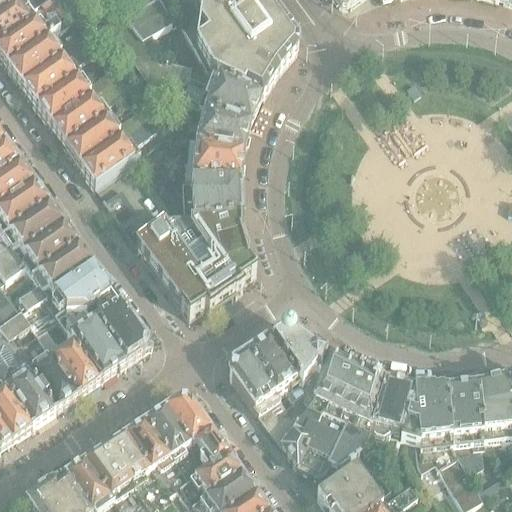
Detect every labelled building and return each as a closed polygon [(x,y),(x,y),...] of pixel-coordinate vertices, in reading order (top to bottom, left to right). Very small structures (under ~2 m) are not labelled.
[(0,0),(0,21),(30,0),(0,0)] [(0,54),(38,28),(30,17),(48,4),(56,14),(63,8),(56,0),(30,0),(0,21),(0,54)] [(142,0),(146,5),(152,0),(194,0),(203,12),(220,0),(142,0)] [(297,50),(275,20),(276,20),(270,12),(261,0),(220,0),(203,12),(180,30),(205,80),(218,87),(260,108),(278,81),(297,58),(297,50)] [(330,0),(341,15),(346,16),(367,0),(330,0)] [(511,0),(497,0),(497,6),(503,8),(511,11),(511,0)] [(260,108),(218,87),(205,80),(154,69),(141,50),(125,28),(106,1),(92,8),(91,6),(88,8),(143,86),(158,92),(160,93),(162,92),(164,92),(166,91),(168,89),(177,92),(171,108),(192,116),(204,120),(249,135),(256,120),(257,118),(256,118),(260,108)] [(172,32),(157,8),(125,28),(141,50),(172,32)] [(0,66),(7,75),(53,43),(68,31),(73,27),(69,22),(54,30),(45,36),(39,27),(38,28),(0,54),(0,66)] [(71,34),(81,28),(78,24),(73,27),(68,31),(71,34)] [(40,81),(93,44),(85,33),(59,51),(53,43),(7,75),(21,95),(40,81)] [(82,82),(75,73),(101,55),(93,44),(40,81),(21,95),(36,115),(82,82)] [(50,135),(121,84),(114,73),(88,91),(82,82),(36,115),(50,135)] [(400,93),(412,85),(407,78),(395,86),(400,93)] [(111,123),(104,113),(130,95),(121,84),(50,135),(65,155),(111,123)] [(79,176),(150,125),(142,114),(117,132),(111,123),(65,155),(79,176)] [(247,145),(249,135),(204,120),(195,154),(242,163),(244,155),(247,145)] [(140,163),(133,154),(158,136),(150,125),(79,176),(94,196),(140,163)] [(0,184),(17,172),(3,152),(0,153),(0,184)] [(239,192),(242,163),(195,154),(189,153),(187,168),(184,168),(181,189),(190,191),(239,192)] [(0,215),(33,193),(17,172),(0,184),(0,215)] [(240,192),(239,192),(190,191),(193,230),(189,231),(189,232),(240,229),(241,229),(240,192)] [(0,242),(2,245),(47,214),(48,214),(33,193),(0,215),(0,242)] [(120,195),(105,207),(122,231),(137,220),(120,195)] [(23,262),(61,234),(47,214),(2,245),(9,254),(0,260),(0,277),(18,265),(23,262)] [(256,281),(252,275),(253,274),(241,236),(240,236),(240,229),(189,232),(163,233),(135,253),(188,326),(205,315),(208,320),(215,315),(215,316),(226,309),(236,302),(236,301),(242,297),(239,292),(256,281)] [(31,285),(76,254),(61,234),(23,262),(27,268),(22,272),(18,265),(0,277),(0,291),(4,289),(5,290),(25,276),(31,285)] [(42,309),(91,275),(77,254),(76,254),(31,285),(38,295),(12,312),(20,324),(42,309)] [(147,351),(91,275),(42,309),(55,328),(67,344),(92,326),(108,350),(126,375),(144,363),(146,361),(148,358),(148,354),(147,351)] [(0,316),(10,309),(0,296),(0,295),(0,316)] [(56,421),(0,341),(0,338),(20,324),(12,312),(10,309),(0,316),(0,392),(32,437),(56,421)] [(101,391),(73,352),(57,363),(53,358),(56,356),(43,336),(55,328),(42,309),(20,324),(79,406),(101,391)] [(487,326),(482,320),(476,324),(480,330),(487,326)] [(79,406),(20,324),(0,338),(0,341),(56,421),(79,406)] [(126,375),(108,350),(92,326),(67,344),(73,352),(101,391),(126,375)] [(310,429),(327,365),(294,339),(288,337),(281,339),(269,347),(259,354),(259,355),(247,363),(280,411),(281,410),(277,403),(284,398),(293,410),(284,417),(299,438),(310,429)] [(280,411),(247,363),(235,371),(234,370),(231,373),(230,378),(229,382),(230,387),(231,387),(280,454),(299,438),(284,417),(280,411)] [(365,462),(369,445),(375,424),(384,392),(368,386),(367,387),(327,365),(310,429),(299,438),(280,454),(296,476),(319,487),(324,484),(328,475),(337,479),(338,480),(356,467),(365,462)] [(511,409),(509,388),(478,396),(484,453),(511,448),(511,409)] [(32,437),(0,392),(0,458),(3,456),(32,437)] [(413,431),(413,398),(384,392),(375,424),(369,445),(372,446),(373,448),(382,451),(390,447),(391,442),(401,445),(405,429),(413,431)] [(484,453),(478,396),(445,400),(450,456),(468,484),(483,475),(481,460),(485,459),(484,453)] [(477,500),(468,484),(450,456),(445,400),(413,398),(413,431),(405,429),(401,445),(400,449),(413,453),(416,474),(421,480),(434,472),(436,474),(432,476),(439,489),(443,486),(457,511),(475,511),(482,508),(477,500)] [(227,462),(191,413),(188,410),(183,409),(179,409),(174,410),(163,418),(205,477),(227,462)] [(205,477),(163,418),(144,431),(174,472),(183,465),(197,483),(205,477)] [(176,498),(164,481),(175,473),(174,472),(144,431),(84,471),(114,511),(173,511),(168,504),(176,498)] [(185,511),(195,511),(241,482),(227,462),(205,477),(197,483),(176,498),(185,511)] [(321,511),(383,511),(403,498),(398,491),(395,493),(381,472),(365,462),(356,467),(377,479),(389,497),(378,506),(356,476),(316,504),(321,511)] [(114,511),(84,471),(64,484),(83,511),(114,511)] [(241,511),(256,503),(241,482),(195,511),(241,511)] [(83,511),(64,484),(53,492),(56,497),(50,501),(49,499),(44,498),(39,501),(37,510),(34,511),(83,511)] [(482,508),(505,494),(499,485),(477,500),(482,508)] [(406,511),(417,505),(409,494),(403,498),(383,511),(406,511)] [(262,511),(256,503),(241,511),(262,511)]
